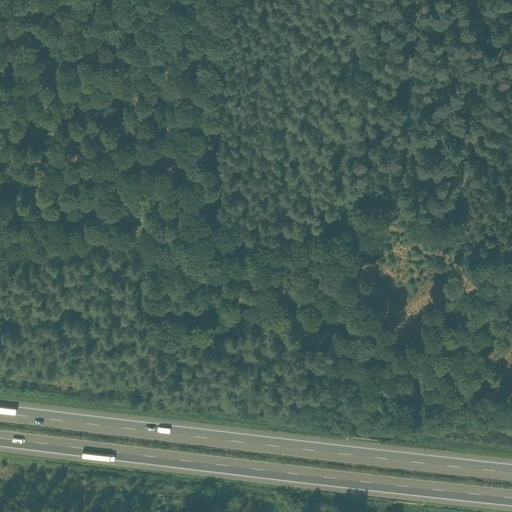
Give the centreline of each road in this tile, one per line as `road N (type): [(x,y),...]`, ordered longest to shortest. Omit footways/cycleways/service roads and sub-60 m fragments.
road 1 (motorway): [(511,469),(0,411)]
road 2 (motorway): [(0,439),(511,495)]
